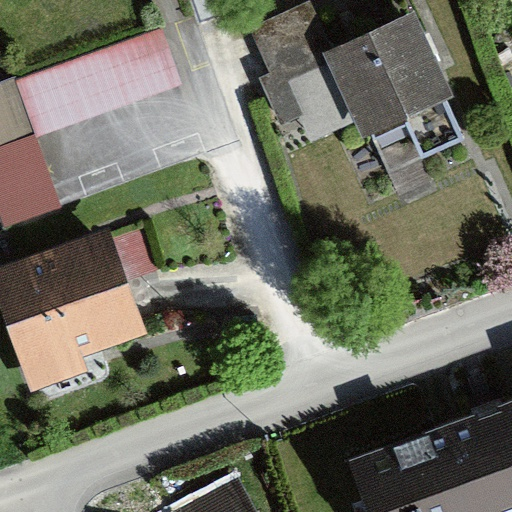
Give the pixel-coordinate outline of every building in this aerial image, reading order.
[(269,75),(258,80),(280,129),(305,117),(290,85),(328,68),(323,57),(335,51),(311,0),(309,0),(248,28),(269,75)] [(371,140),(389,179),(466,144),(448,106),(454,103),(414,15),(335,51),(323,57),(328,68),(363,144),(371,140)] [(38,138),(182,87),(162,30),(17,81),(16,78),(0,83),(0,219),(4,231),(63,210),(38,138)] [(84,361),(147,338),(127,284),(162,271),(146,224),(110,237),(108,231),(0,270),(0,312),(30,395),(89,374),(84,361)] [(511,511),(511,406),(503,410),(500,400),(471,411),(475,422),(348,468),(364,511),(511,511)] [(256,511),(238,478),(173,511),(256,511)]
